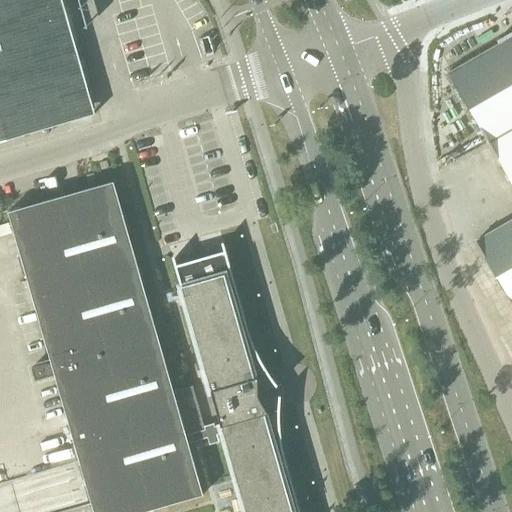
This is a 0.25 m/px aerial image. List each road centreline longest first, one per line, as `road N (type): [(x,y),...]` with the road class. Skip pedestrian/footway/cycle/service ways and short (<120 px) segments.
road 1 (primary): [(501,511),(345,49)]
road 2 (primary): [(283,68),(433,511)]
road 3 (unclassified): [(511,416),(461,305),(421,184),(391,33)]
road 4 (unclassified): [(0,169),(283,68)]
